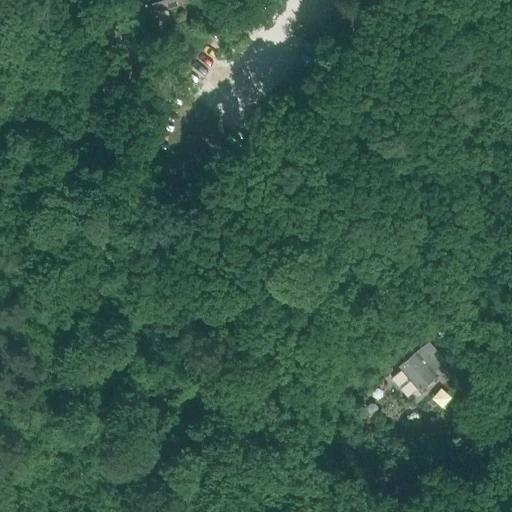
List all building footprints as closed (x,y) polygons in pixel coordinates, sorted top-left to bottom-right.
[(151,0),(155,11),(189,0),(188,0),(151,0)] [(355,0),(334,23),(327,31),(336,38),(337,39),(340,42),(346,35),(378,0),(355,0)] [(399,367),(419,390),(434,377),(431,372),(445,360),(428,342),(399,367)] [(511,374),(511,346),(495,360),(509,377),(511,374)] [(404,429),(397,434),(401,440),(408,435),(404,429)]
